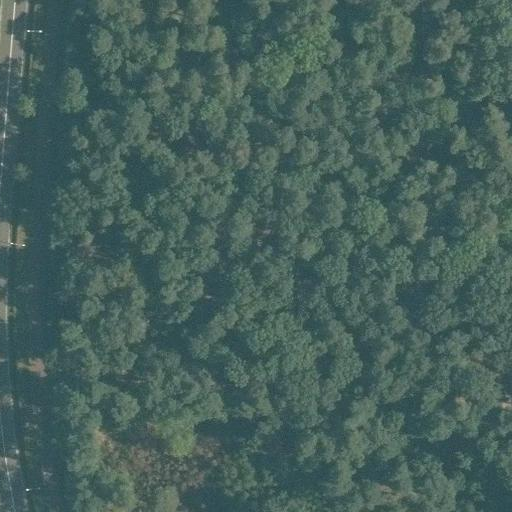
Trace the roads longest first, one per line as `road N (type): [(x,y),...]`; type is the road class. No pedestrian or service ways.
road 1 (unclassified): [(0,359),(21,0)]
road 2 (unclassified): [(22,511),(0,386)]
